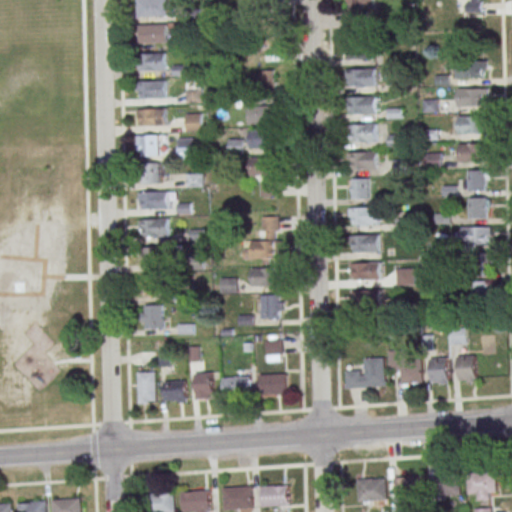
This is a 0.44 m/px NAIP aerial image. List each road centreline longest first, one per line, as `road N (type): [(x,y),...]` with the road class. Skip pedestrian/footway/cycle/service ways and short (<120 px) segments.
road 1 (tertiary): [(511,423),(0,456)]
road 2 (residential): [(114,511),(100,0)]
road 3 (residential): [(324,511),(310,0)]
